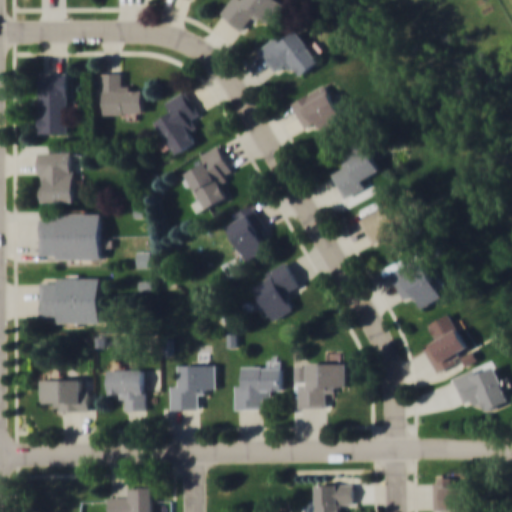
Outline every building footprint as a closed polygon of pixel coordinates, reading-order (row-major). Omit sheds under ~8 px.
[(244,30),(257,14),(269,24),(287,2),(284,0),(229,0),(221,11),(244,30)] [(321,60),(298,30),(282,42),(277,35),(258,49),(274,69),(284,61),(297,78),(321,60)] [(101,113),(144,113),(144,90),(133,90),(133,81),(122,81),(122,70),(101,70),(101,113)] [(69,71),(40,71),(40,133),(69,133),(69,71)] [(306,131),(319,125),(325,137),(351,123),(342,106),(339,107),(327,83),(291,101),(306,131)] [(200,113),(186,89),(166,101),(171,111),(157,119),(166,136),(160,140),(165,149),(174,144),(178,152),(198,141),(192,132),(198,128),(192,118),(200,113)] [(344,197),(366,187),(361,177),(380,168),(366,139),(343,149),(349,161),(331,170),(344,197)] [(228,198),(223,187),(229,184),(224,173),(231,169),(220,144),(194,156),(199,168),(189,172),(201,198),(194,201),(199,211),(228,198)] [(40,201),(76,201),(76,150),(40,150),(40,201)] [(384,232),(393,251),(417,240),(399,201),(364,218),(373,238),(384,232)] [(248,260),(268,249),(262,237),(270,233),(254,202),(224,217),(241,249),(242,248),(248,260)] [(103,258),(102,213),(39,213),(40,258),(103,258)] [(444,296),(423,254),(389,272),(405,302),(416,296),(422,307),(444,296)] [(257,277),(262,286),(256,289),(273,320),(294,308),(288,298),(304,289),(288,260),(257,277)] [(102,322),(102,275),(41,275),(41,322),(102,322)] [(425,346),(437,370),(472,352),(451,311),(429,322),(438,339),(425,346)] [(293,406),(325,406),(325,395),(336,395),(336,383),(347,383),(347,361),(309,361),(309,383),(294,383),(293,406)] [(172,408),(205,408),(205,387),(218,387),(217,362),(182,362),(183,384),(172,385),(172,408)] [(454,376),(466,407),(482,400),(487,411),(511,401),(496,364),(486,369),(484,364),(454,376)] [(235,408),(263,408),(263,397),(273,397),(273,386),(283,386),(283,365),(245,365),(246,382),(235,383),(235,408)] [(109,368),(109,397),(121,397),(121,409),(146,409),(145,367),(109,368)] [(89,388),(79,388),(79,377),(41,377),(41,399),(52,399),(52,409),(89,409),(89,388)] [(315,481),(315,511),(345,511),(345,506),(355,506),(355,481),(315,481)] [(446,511),(471,511),(471,481),(435,482),(435,508),(446,508),(446,511)] [(154,511),(154,485),(131,485),(131,496),(109,496),(109,511),(154,511)]
